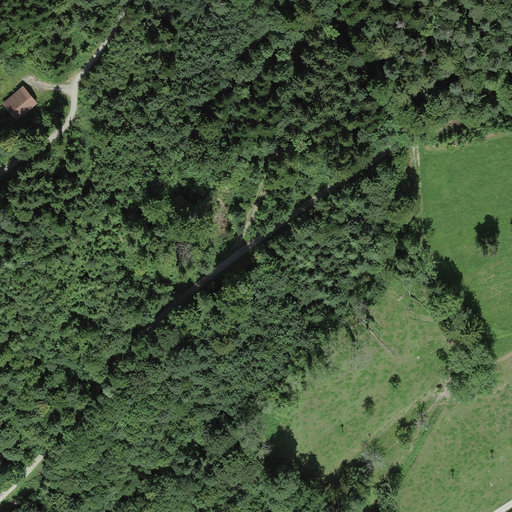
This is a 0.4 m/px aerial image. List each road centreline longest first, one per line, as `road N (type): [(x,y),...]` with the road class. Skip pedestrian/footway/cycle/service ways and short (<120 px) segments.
road 1 (track): [(511,71),(346,177),(170,308),(0,497)]
road 2 (track): [(230,261),(289,120),(289,0)]
road 3 (track): [(0,174),(71,123),(83,75),(130,0)]
